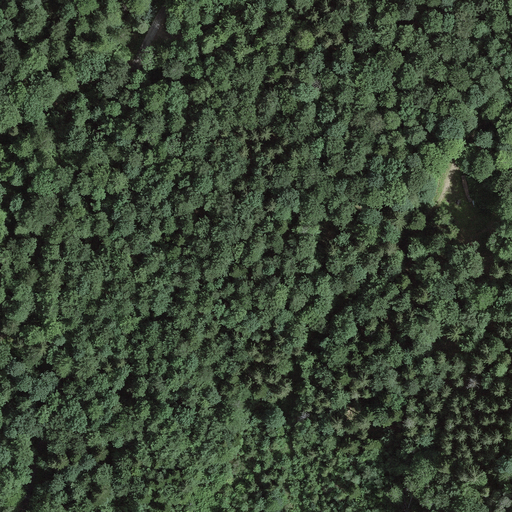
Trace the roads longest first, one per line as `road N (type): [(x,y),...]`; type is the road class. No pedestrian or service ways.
road 1 (unclassified): [(24,511),(55,398),(39,285),(42,236),(170,0)]
road 2 (track): [(270,0),(143,51),(0,128)]
